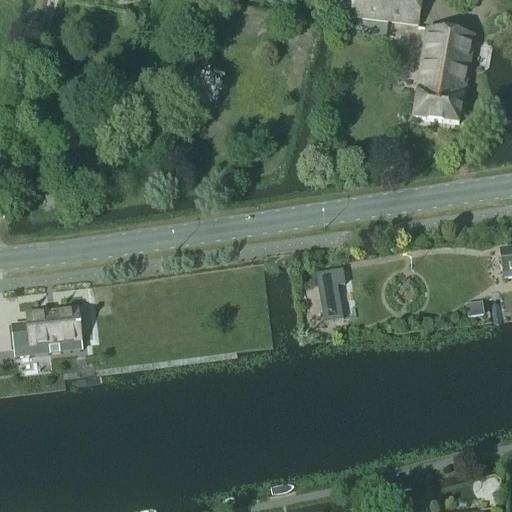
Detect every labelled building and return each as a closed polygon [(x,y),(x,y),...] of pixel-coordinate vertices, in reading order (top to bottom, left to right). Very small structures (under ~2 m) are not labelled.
[(352,0),(350,21),(419,30),(422,0),(352,0)] [(458,128),(471,40),(428,33),(415,121),(458,128)] [(511,253),(500,255),(505,285),(511,283),(511,253)] [(323,326),(342,323),(337,289),(344,288),(342,273),(315,277),(323,326)] [(482,305),(465,308),(467,321),(484,319),(482,305)] [(11,330),(15,362),(49,358),(48,348),(59,346),(60,356),(82,354),(79,331),(81,331),(80,324),(78,324),(77,314),(45,318),(45,316),(26,318),(28,328),(11,330)]
